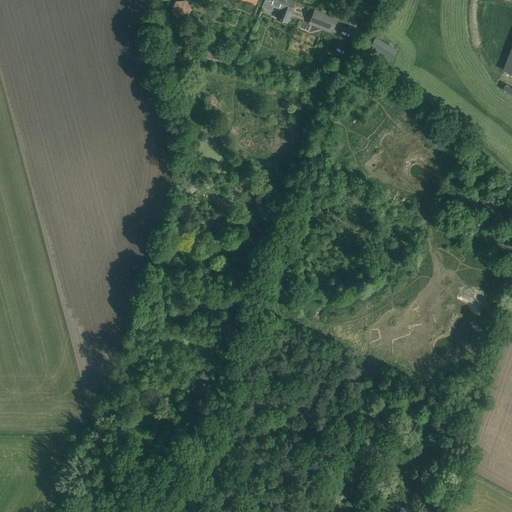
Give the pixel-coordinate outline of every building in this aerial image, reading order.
[(191,9),(186,0),(175,1),(171,11),(177,19),(187,18),(191,9)] [(287,23),(294,2),(287,0),(264,0),(263,2),(280,9),(277,19),(287,23)] [(308,24),(331,33),(336,18),(314,9),(308,24)] [(376,37),(371,51),(393,60),(399,47),(376,37)] [(166,45),(158,46),(158,61),(160,74),(166,74),(166,45)] [(236,55),(188,46),(187,55),(234,64),(236,55)] [(511,48),(503,70),(511,73),(511,48)] [(431,503),(437,506),(443,490),(437,488),(431,503)]
